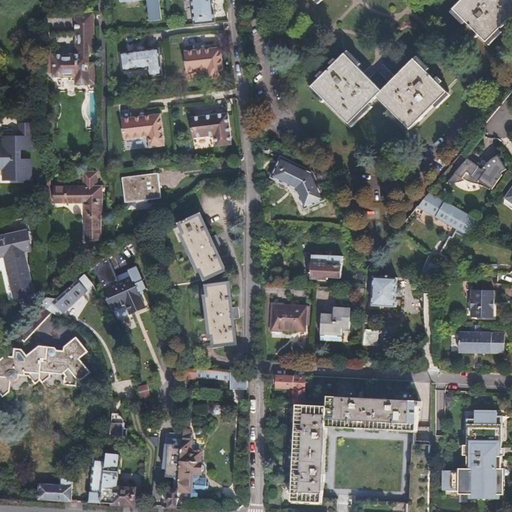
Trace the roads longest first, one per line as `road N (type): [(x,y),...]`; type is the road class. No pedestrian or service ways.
road 1 (residential): [(258,0),(275,103),(339,168),(363,180),(398,176),(511,70)]
road 2 (residential): [(260,365),(250,355),(252,187),(236,0)]
road 3 (residential): [(260,365),(511,380)]
road 4 (residential): [(260,365),(257,511)]
